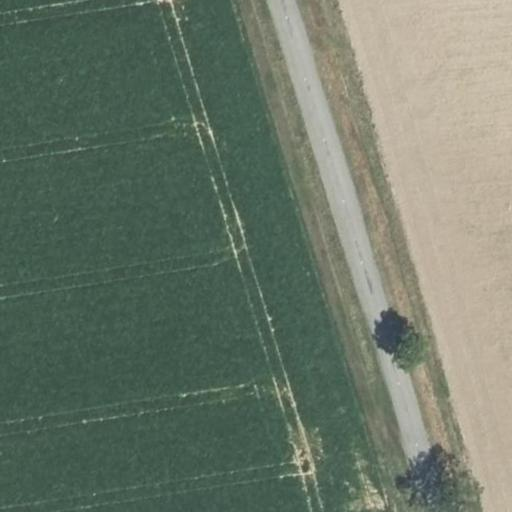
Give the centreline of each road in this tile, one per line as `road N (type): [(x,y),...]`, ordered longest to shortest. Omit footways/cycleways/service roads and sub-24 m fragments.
road 1 (tertiary): [(435,511),(280,0)]
road 2 (track): [(245,0),(360,382),(390,439),(420,453)]
